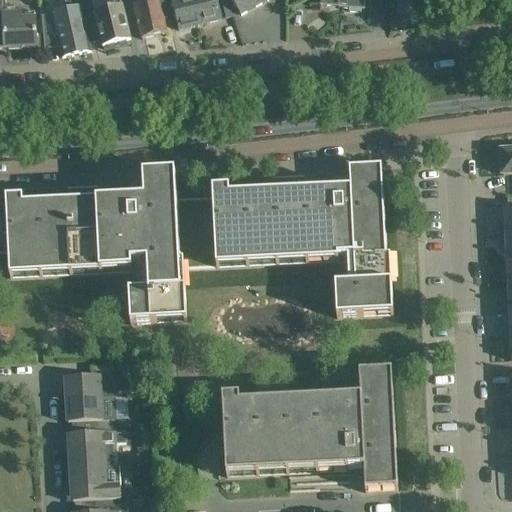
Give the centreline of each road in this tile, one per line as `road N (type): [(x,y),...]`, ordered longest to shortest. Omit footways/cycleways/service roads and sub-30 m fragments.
road 1 (secondary): [(0,151),(222,136),(511,101)]
road 2 (residential): [(511,41),(0,88)]
road 3 (secondary): [(511,59),(0,106)]
road 4 (residential): [(0,167),(459,125)]
road 5 (residential): [(481,511),(473,488),(459,125)]
road 6 (residential): [(50,511),(46,377),(0,379)]
